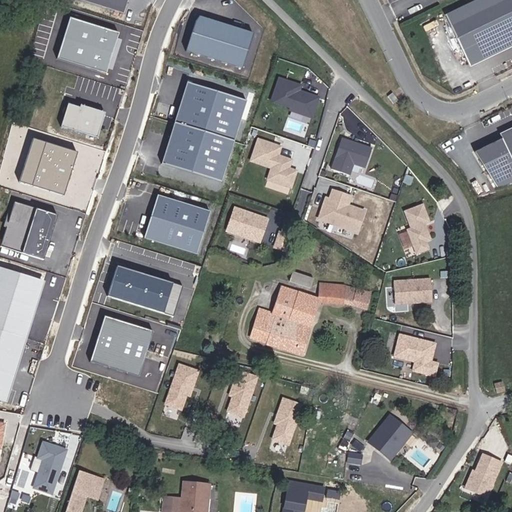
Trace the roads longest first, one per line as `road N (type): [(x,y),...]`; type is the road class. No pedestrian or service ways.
road 1 (unclassified): [(487,413),(475,218),(464,193),(270,0)]
road 2 (residential): [(175,0),(162,15),(48,384),(110,409)]
road 3 (unknown): [(340,69),(295,188)]
road 4 (unclassified): [(417,511),(487,413)]
